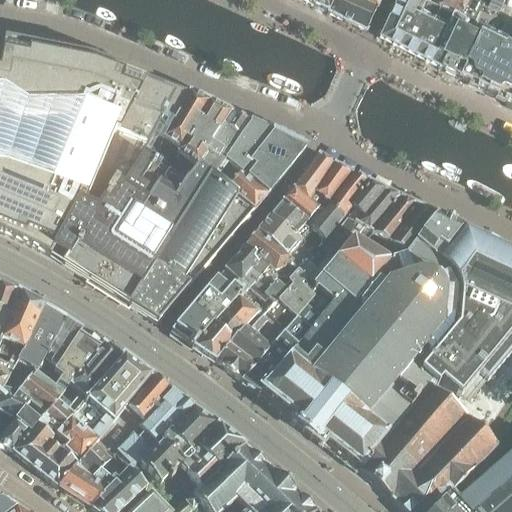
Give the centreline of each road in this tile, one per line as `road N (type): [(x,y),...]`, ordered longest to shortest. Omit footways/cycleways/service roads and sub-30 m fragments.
road 1 (residential): [(350,511),(279,444),(150,346),(0,265)]
road 2 (residential): [(324,140),(73,30),(0,20)]
road 3 (residential): [(511,235),(324,140)]
road 4 (residential): [(511,119),(368,48)]
